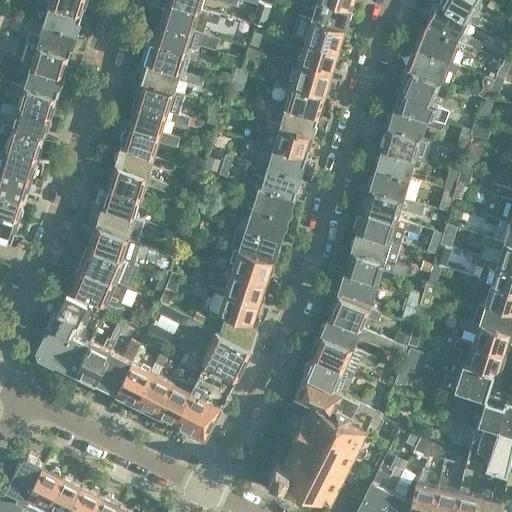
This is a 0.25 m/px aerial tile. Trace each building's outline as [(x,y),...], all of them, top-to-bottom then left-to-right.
[(47,11),(43,23),(75,32),(75,31),(78,30),(79,25),(78,22),(81,12),(49,2),(41,0),(39,0),(38,8),(47,11)] [(41,0),(49,2),(81,12),(84,3),(87,1),(86,0),(41,0)] [(161,17),(160,19),(203,32),(206,20),(217,23),(220,14),(200,8),(172,0),(166,0),(164,8),(161,9),(159,14),(161,17)] [(172,0),(200,8),(202,0),(220,0),(236,5),(237,0),(172,0)] [(256,4),(251,20),(260,23),(263,24),(269,3),(259,0),(257,0),(257,2),(256,4)] [(311,17),(312,16),(345,26),(347,18),(349,17),(351,12),(350,9),(350,6),(330,0),(316,0),(314,8),(306,5),(303,14),(311,17)] [(440,0),(439,3),(467,18),(468,19),(490,31),(494,24),(472,12),(478,0),(440,0)] [(495,0),(484,0),(484,2),(494,8),(498,1),(495,0)] [(433,13),(427,24),(466,43),(478,49),(482,42),(461,30),(468,19),(467,18),(439,3),(438,5),(436,3),(431,12),(433,13)] [(299,13),(293,33),(338,47),(341,39),(343,38),(345,32),(343,30),(345,26),(312,16),(311,17),(303,14),(299,13)] [(155,37),(154,40),(187,50),(191,36),(210,42),(212,34),(203,32),(160,19),(157,28),(155,29),(153,34),(155,37)] [(28,30),(25,39),(29,40),(68,52),(71,43),(74,42),(75,38),(74,35),(75,32),(43,23),(40,34),(28,30)] [(418,45),(418,47),(447,59),(457,62),(459,63),(463,50),(475,56),(478,49),(466,43),(427,24),(422,36),(419,35),(416,44),(418,45)] [(511,33),(511,25),(508,24),(500,37),(507,42),(511,33)] [(253,30),(249,43),(258,45),(262,33),(253,30)] [(293,33),(287,55),(299,58),(332,69),(334,60),(337,58),(339,52),(337,49),(338,47),(293,33)] [(27,47),(23,61),(31,63),(62,73),(63,71),(65,70),(67,65),(65,62),(68,52),(29,40),(27,47)] [(148,57),(147,60),(181,70),(185,56),(216,66),(218,58),(187,50),(154,40),(151,48),(148,49),(147,55),(148,57)] [(250,47),(248,53),(259,56),(261,50),(250,47)] [(409,67),(409,68),(452,84),(460,64),(457,62),(447,59),(418,47),(414,56),(411,55),(408,64),(411,65),(410,67),(409,67)] [(238,55),(225,51),(223,59),(236,62),(238,55)] [(502,60),(496,73),(503,75),(509,56),(504,55),(502,60)] [(285,59),(279,79),(292,82),(324,93),(325,92),(327,90),(329,85),(328,82),(331,72),(332,69),(299,58),(298,62),(285,59)] [(142,78),(141,81),(174,90),(178,77),(185,79),(199,83),(201,76),(181,70),(147,60),(145,69),(142,70),(140,75),(142,78)] [(31,63),(24,84),(56,94),(59,84),(61,83),(63,78),(61,76),(62,73),(31,63)] [(248,69),(237,66),(231,85),(242,89),(248,69)] [(404,78),(401,87),(455,109),(458,101),(447,96),(452,84),(409,68),(408,69),(405,68),(402,77),(404,78)] [(503,75),(496,73),(491,88),(498,90),(503,75)] [(482,87),(476,94),(480,95),(485,97),(489,88),(493,78),(484,74),(481,79),(482,87)] [(11,102),(18,104),(49,114),(50,112),(53,110),(54,105),(53,103),(56,94),(24,84),(12,80),(9,90),(15,91),(11,102)] [(136,98),(135,101),(168,111),(168,110),(174,90),(141,81),(138,89),(136,90),(134,96),(136,98)] [(289,91),(286,103),(318,113),(318,112),(321,111),(323,105),(321,103),(324,93),(292,82),(289,91)] [(397,103),(396,106),(428,117),(444,123),(450,107),(401,87),(400,88),(401,89),(401,91),(400,90),(396,103),(397,103)] [(283,112),(280,124),(311,134),(311,133),(314,131),(316,126),(314,123),(314,122),(315,122),(318,113),(286,103),(286,104),(267,97),(265,105),(283,112)] [(485,97),(475,118),(483,121),(487,122),(493,101),(494,100),(485,97)] [(129,118),(128,121),(161,131),(166,117),(195,126),(198,118),(168,110),(168,111),(135,101),(132,109),(129,111),(128,116),(129,118)] [(216,125),(223,104),(212,101),(206,122),(216,125)] [(0,121),(12,125),(43,135),(46,125),(49,124),(50,118),(49,116),(49,114),(18,104),(15,115),(0,110),(0,121)] [(391,124),(390,126),(422,136),(425,124),(442,129),(444,123),(428,117),(396,106),(394,115),(390,116),(389,121),(391,124)] [(483,121),(475,118),(471,131),(470,136),(486,141),(492,123),(483,121)] [(12,125),(0,121),(0,131),(9,134),(5,146),(37,155),(38,153),(40,151),(42,146),(40,144),(43,135),(12,125)] [(123,139),(122,143),(154,156),(159,140),(176,145),(179,136),(161,131),(128,121),(126,129),(123,131),(121,136),(123,139)] [(249,137),(274,144),(306,154),(308,147),(307,147),(308,145),(311,144),(312,139),(310,136),(311,134),(280,124),(276,136),(268,134),(266,133),(252,129),(249,137)] [(384,137),(383,142),(385,144),(384,147),(415,157),(424,160),(431,139),(422,136),(390,126),(388,135),(384,137)] [(470,136),(471,131),(462,128),(455,148),(465,151),(469,139),(470,136)] [(271,153),(268,164),(299,174),(299,173),(303,172),(304,167),(302,164),(302,163),(303,163),(306,154),(274,144),(249,137),(246,146),(271,153)] [(465,151),(462,160),(475,163),(477,164),(484,143),(469,139),(465,151)] [(117,160),(116,163),(147,176),(151,165),(159,169),(160,167),(170,171),(173,163),(154,156),(122,143),(120,150),(116,152),(115,157),(117,160)] [(0,144),(0,165),(30,176),(31,173),(34,172),(35,167),(34,165),(34,164),(35,164),(38,156),(37,155),(5,146),(0,144)] [(379,165),(378,168),(409,178),(415,157),(384,147),(381,156),(378,157),(377,163),(379,165)] [(460,168),(462,160),(465,151),(456,148),(451,166),(460,168)] [(225,153),(223,160),(219,172),(226,174),(232,155),(225,153)] [(219,172),(223,160),(208,155),(204,167),(219,172)] [(459,171),(456,180),(461,182),(469,184),(475,163),(462,160),(460,168),(459,171)] [(110,180),(109,183),(141,196),(145,184),(164,192),(167,184),(147,176),(116,163),(113,170),(110,172),(109,177),(110,180)] [(253,173),(250,182),(258,185),(293,196),(295,188),(295,186),(299,184),(300,180),(298,177),(299,174),(268,164),(264,177),(253,173)] [(30,177),(30,176),(0,165),(0,187),(26,196),(28,189),(26,189),(27,186),(30,185),(31,180),(30,177)] [(372,178),(370,183),(373,186),(372,188),(403,198),(409,178),(378,168),(375,176),(372,178)] [(450,168),(443,189),(453,192),(456,180),(459,171),(450,168)] [(256,193),(252,206),(288,217),(288,215),(291,213),(292,208),(291,205),(294,196),(293,196),(258,185),(242,180),(240,187),(256,193)] [(456,180),(453,192),(458,194),(461,182),(456,180)] [(491,191),(501,194),(511,196),(511,186),(494,181),(491,191)] [(150,210),(154,201),(141,196),(109,183),(107,190),(104,192),(102,198),(104,201),(103,204),(135,217),(138,205),(150,210)] [(0,211),(17,217),(18,215),(21,213),(22,209),(21,207),(21,205),(22,206),(26,196),(0,187),(0,211)] [(366,199),(364,203),(366,206),(366,208),(397,218),(400,209),(420,215),(424,204),(403,198),(372,188),(369,196),(366,199)] [(443,189),(437,208),(447,212),(453,192),(443,189)] [(511,196),(501,194),(495,215),(511,220),(511,196)] [(98,220),(96,224),(129,237),(132,225),(151,232),(154,225),(135,217),(103,204),(101,210),(97,212),(96,218),(98,220)] [(172,219),(176,210),(162,205),(158,214),(172,219)] [(226,212),(223,220),(239,225),(280,237),(283,229),(286,227),(288,222),(287,220),(288,217),(252,206),(247,219),(226,212)] [(360,228),(359,229),(399,241),(403,229),(415,232),(417,224),(397,218),(366,208),(363,217),(359,219),(358,224),(360,228)] [(0,234),(1,235),(12,239),(15,230),(13,229),(14,228),(17,226),(18,221),(17,218),(17,217),(0,211),(0,234)] [(498,225),(494,237),(511,242),(511,220),(495,215),(487,213),(485,221),(498,225)] [(446,223),(443,233),(440,242),(451,246),(458,226),(446,223)] [(90,243),(89,244),(122,258),(129,237),(96,224),(94,231),(92,233),(90,238),(91,241),(90,243)] [(239,225),(232,246),(238,248),(274,259),(274,258),(277,255),(278,250),(277,247),(280,237),(239,225)] [(354,247),(354,248),(395,261),(400,241),(399,241),(359,229),(357,237),(353,240),(352,244),(354,247)] [(434,230),(427,250),(436,253),(440,242),(443,233),(434,230)] [(484,243),(481,255),(511,264),(511,242),(494,237),(484,234),(481,242),(484,243)] [(436,253),(433,262),(443,265),(446,266),(452,246),(451,246),(440,242),(436,253)] [(82,262),(80,265),(123,283),(129,269),(121,265),(124,259),(122,258),(89,244),(86,251),(87,251),(86,253),(83,254),(80,259),(82,262)] [(238,248),(232,268),(267,279),(270,271),(273,269),(274,263),(273,261),(274,259),(238,248)] [(347,260),(346,265),(348,268),(347,269),(379,278),(382,268),(392,270),(395,261),(354,248),(351,258),(347,260)] [(483,265),(479,277),(511,287),(511,264),(481,255),(478,254),(475,262),(483,265)] [(218,255),(215,263),(225,266),(228,258),(218,255)] [(423,260),(420,269),(430,272),(433,263),(423,260)] [(430,272),(427,281),(437,284),(443,265),(433,262),(433,263),(430,272)] [(229,276),(225,290),(260,301),(260,300),(263,298),(265,292),(263,290),(267,279),(232,268),(225,266),(215,263),(213,271),(229,276)] [(75,278),(71,287),(77,290),(77,289),(90,294),(88,299),(87,300),(94,303),(106,309),(121,316),(122,316),(125,309),(120,306),(128,285),(123,283),(80,265),(79,267),(76,268),(74,273),(76,277),(75,278)] [(169,275),(166,285),(175,290),(181,273),(171,269),(169,275)] [(342,287),(341,289),(353,293),(372,300),(379,278),(347,269),(345,278),(341,280),(340,285),(342,287)] [(161,272),(155,287),(163,290),(166,285),(169,275),(161,272)] [(511,287),(479,277),(473,296),(481,298),(511,308),(511,287)] [(437,284),(427,281),(421,302),(430,305),(437,284)] [(163,290),(160,297),(160,300),(162,301),(169,304),(176,290),(175,290),(166,285),(163,290)] [(210,286),(208,295),(217,298),(214,308),(218,310),(256,322),(259,314),(257,310),(260,301),(225,290),(210,286)] [(421,302),(423,292),(415,289),(411,288),(400,319),(413,324),(414,322),(421,302)] [(67,291),(58,307),(79,317),(87,300),(88,299),(73,292),(73,294),(67,291)] [(331,311),(330,313),(362,326),(367,314),(379,319),(383,311),(339,293),(335,303),(331,304),(329,308),(331,311)] [(474,319),(479,321),(510,331),(511,329),(511,308),(481,298),(474,319)] [(186,349),(205,359),(238,375),(252,346),(220,330),(216,328),(192,316),(169,304),(162,301),(148,329),(186,349)] [(426,318),(430,305),(421,302),(416,314),(426,318)] [(192,316),(216,328),(220,330),(252,346),(253,346),(252,345),(257,328),(256,324),(256,322),(226,313),(222,312),(222,311),(218,310),(214,308),(210,306),(207,315),(196,309),(192,316)] [(79,317),(58,307),(57,310),(59,311),(58,313),(56,313),(53,319),(54,321),(52,325),(70,333),(77,319),(78,320),(79,317)] [(322,332),(322,333),(354,346),(358,336),(403,355),(407,345),(406,345),(392,339),(362,326),(330,313),(326,323),(322,324),(320,328),(322,332)] [(476,330),(472,341),(503,352),(504,350),(507,349),(509,342),(507,340),(510,331),(479,321),(474,319),(462,315),(459,325),(476,330)] [(84,352),(74,371),(77,372),(78,375),(83,378),(87,377),(95,381),(111,349),(112,349),(127,319),(122,316),(121,316),(109,338),(107,337),(103,345),(90,338),(89,342),(84,352)] [(415,322),(408,343),(417,346),(423,325),(415,322)] [(70,333),(52,325),(47,335),(45,334),(37,349),(39,355),(54,363),(55,361),(57,362),(57,365),(63,367),(66,366),(74,371),(84,352),(89,342),(72,334),(70,333)] [(154,334),(147,330),(142,339),(150,343),(154,334)] [(392,339),(406,345),(410,336),(396,330),(392,339)] [(311,349),(313,352),(354,369),(358,359),(372,365),(376,355),(354,346),(322,333),(317,343),(313,343),(311,349)] [(463,359),(466,360),(482,365),(483,364),(498,370),(500,370),(502,362),(501,360),(503,352),(472,341),(457,336),(454,345),(462,347),(458,358),(463,360),(463,359)] [(111,349),(95,381),(98,382),(98,386),(104,388),(107,386),(115,391),(115,392),(116,392),(132,360),(141,343),(130,337),(122,354),(112,349),(111,349)] [(132,360),(116,392),(117,393),(117,392),(126,396),(126,399),(130,401),(133,400),(136,401),(152,369),(139,363),(147,346),(141,343),(132,360)] [(408,347),(401,368),(415,373),(422,352),(408,347)] [(200,371),(205,359),(186,349),(180,361),(193,368),(200,371)] [(345,392),(354,369),(313,352),(309,363),(304,364),(302,368),(305,371),(320,378),(345,392)] [(160,353),(152,369),(136,401),(146,406),(146,409),(150,411),(154,410),(155,411),(171,379),(159,373),(167,357),(160,353)] [(200,371),(175,422),(206,437),(223,405),(238,375),(205,359),(200,371)] [(442,381),(455,385),(484,395),(492,391),(487,390),(489,383),(494,384),(494,382),(497,381),(499,374),(497,372),(498,370),(483,364),(482,365),(466,360),(463,359),(463,360),(459,372),(444,367),(443,371),(421,363),(418,374),(442,381)] [(408,372),(398,368),(394,380),(404,383),(408,372)] [(305,371),(295,394),(313,403),(366,429),(370,423),(377,426),(378,424),(382,416),(374,413),(377,408),(359,399),(345,392),(320,378),(305,371)] [(171,379),(155,411),(158,412),(158,415),(163,418),(166,416),(167,417),(167,418),(175,422),(196,379),(189,375),(184,385),(171,379)] [(365,391),(361,399),(365,401),(379,407),(381,402),(382,399),(365,391)] [(455,399),(452,411),(454,412),(478,419),(499,426),(510,430),(511,430),(511,396),(506,395),(492,391),(484,395),(486,395),(482,408),(455,399)] [(451,400),(437,395),(434,406),(448,411),(451,400)] [(401,400),(392,398),(390,412),(399,413),(401,400)] [(366,429),(313,403),(308,412),(303,410),(289,437),(295,439),(283,463),(278,460),(271,473),(273,475),(272,476),(273,477),(274,475),(281,479),(280,481),(281,481),(282,479),(284,480),(285,478),(295,483),(294,486),(295,487),(296,484),(312,491),(310,494),(311,495),(313,492),(331,501),(342,480),(344,480),(345,479),(343,478),(348,466),(350,467),(351,466),(349,465),(355,453),(357,454),(357,453),(356,452),(361,441),(362,442),(363,440),(362,439),(366,429)] [(473,437),(468,453),(487,459),(486,463),(496,467),(499,467),(506,469),(507,466),(509,465),(511,460),(509,457),(511,444),(511,430),(510,430),(498,426),(478,419),(476,427),(463,423),(460,433),(473,437)] [(412,429),(406,440),(415,445),(421,434),(412,429)] [(415,445),(414,447),(429,454),(435,441),(421,434),(415,445)] [(446,446),(435,441),(429,454),(443,458),(446,446)] [(462,454),(446,446),(443,458),(461,461),(462,454)] [(21,456),(6,487),(0,495),(0,511),(18,511),(19,511),(24,501),(28,496),(43,463),(44,462),(28,454),(21,456)] [(363,498),(357,511),(358,511),(359,511),(380,511),(393,488),(401,471),(407,460),(396,455),(390,465),(394,467),(389,477),(377,471),(374,477),(372,476),(361,497),(363,498)] [(43,463),(28,496),(24,501),(43,511),(46,505),(63,473),(61,472),(59,468),(55,466),(52,468),(43,463)] [(486,463),(480,491),(475,511),(498,511),(501,498),(496,497),(496,495),(490,493),(496,467),(486,463)] [(459,487),(453,511),(475,511),(480,491),(468,489),(473,466),(464,464),(459,487)] [(416,478),(408,511),(431,511),(438,482),(426,480),(429,471),(421,468),(418,475),(416,478)] [(401,471),(380,511),(408,511),(416,478),(401,471)] [(63,473),(46,505),(43,511),(45,511),(67,511),(83,483),(74,479),(73,475),(68,472),(64,474),(63,473)] [(438,482),(431,511),(453,511),(459,487),(447,484),(449,477),(439,475),(438,482)] [(83,483),(67,511),(92,511),(102,493),(101,492),(99,488),(95,486),(91,487),(83,483)] [(102,493),(92,511),(117,511),(122,503),(113,498),(112,494),(108,492),(104,494),(102,493)] [(122,503),(117,511),(140,511),(138,507),(134,506),(131,507),(122,503)]
